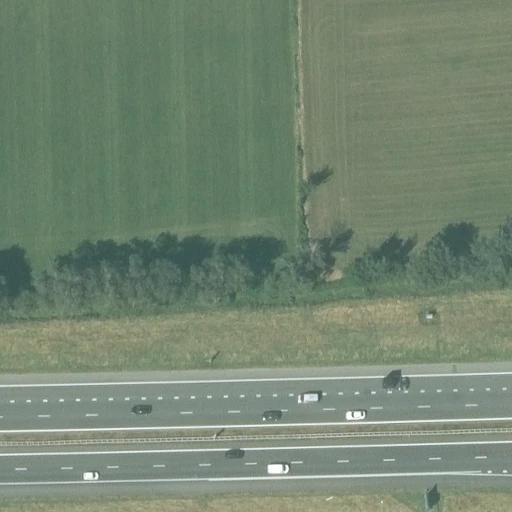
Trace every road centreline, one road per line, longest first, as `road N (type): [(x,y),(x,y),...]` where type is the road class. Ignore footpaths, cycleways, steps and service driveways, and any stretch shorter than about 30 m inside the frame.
road 1 (motorway): [(511,405),(0,418)]
road 2 (motorway): [(0,470),(511,458)]
